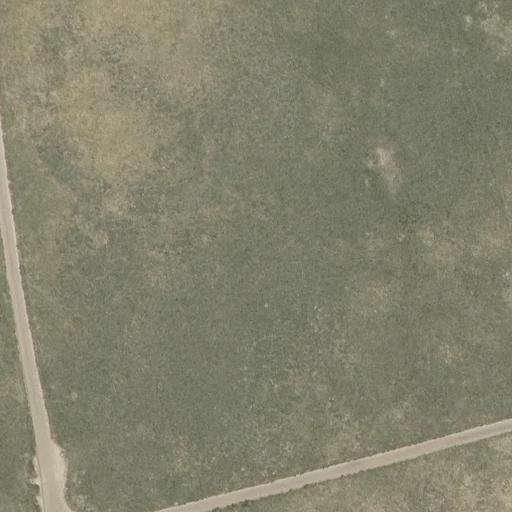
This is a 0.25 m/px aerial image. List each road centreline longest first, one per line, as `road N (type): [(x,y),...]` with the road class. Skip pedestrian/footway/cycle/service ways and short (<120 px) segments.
road 1 (track): [(178,511),(511,426)]
road 2 (track): [(0,187),(55,511)]
